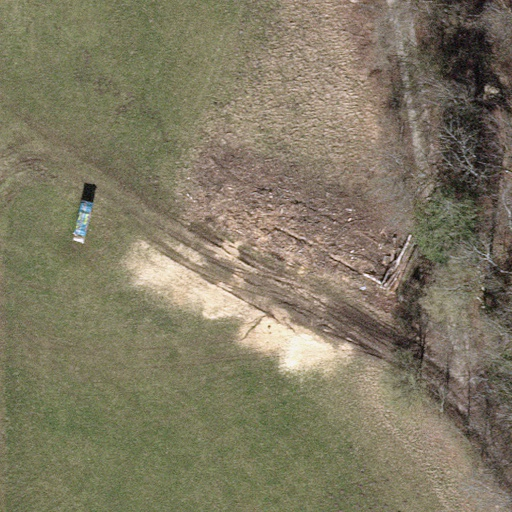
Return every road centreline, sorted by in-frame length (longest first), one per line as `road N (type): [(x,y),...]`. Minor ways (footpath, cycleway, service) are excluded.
road 1 (track): [(0,116),(480,406)]
road 2 (track): [(511,456),(480,406),(438,244),(393,0)]
